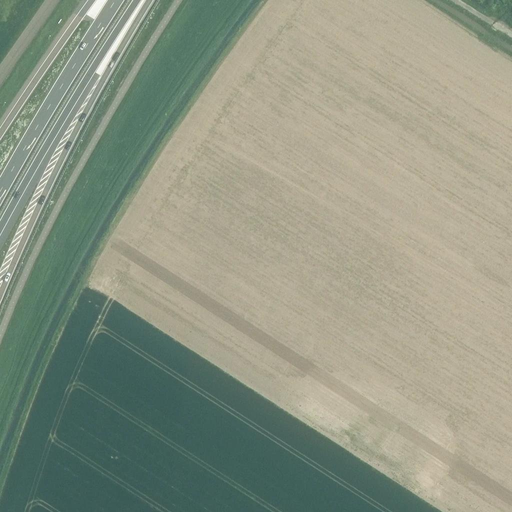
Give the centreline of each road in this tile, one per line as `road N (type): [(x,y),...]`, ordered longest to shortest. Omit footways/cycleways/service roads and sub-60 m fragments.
road 1 (primary): [(0,292),(24,232),(152,0)]
road 2 (primary): [(0,227),(136,0)]
road 3 (primary): [(115,0),(0,192)]
road 4 (primary): [(93,0),(0,134)]
